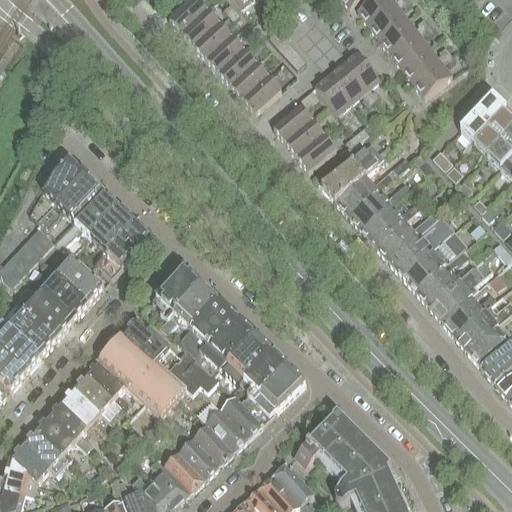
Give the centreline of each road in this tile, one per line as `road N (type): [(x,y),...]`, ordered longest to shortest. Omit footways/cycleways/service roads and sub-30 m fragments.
road 1 (secondary): [(42,0),(356,339),(511,493)]
road 2 (residential): [(511,429),(251,141)]
road 3 (residential): [(0,443),(183,249)]
road 4 (residential): [(329,390),(183,249)]
road 5 (residential): [(210,511),(329,390)]
road 6 (residential): [(435,511),(417,476),(329,390)]
road 7 (residential): [(183,249),(67,140)]
road 8 (residential): [(251,141),(149,26)]
road 9 (residential): [(251,141),(320,70),(318,40)]
